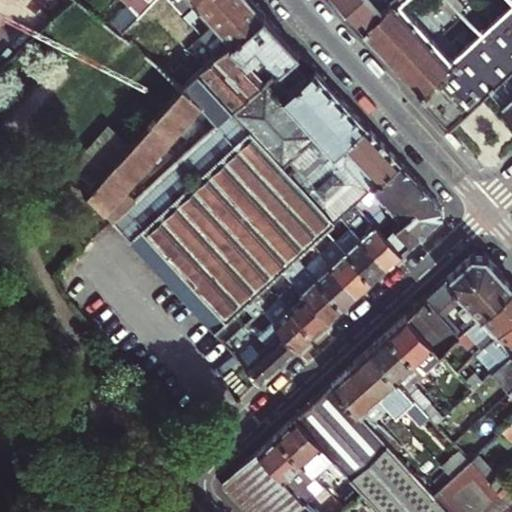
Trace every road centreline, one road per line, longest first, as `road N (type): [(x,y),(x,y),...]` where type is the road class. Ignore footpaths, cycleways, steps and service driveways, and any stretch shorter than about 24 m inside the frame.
road 1 (residential): [(486,209),(186,482),(213,511)]
road 2 (residential): [(486,209),(291,0)]
